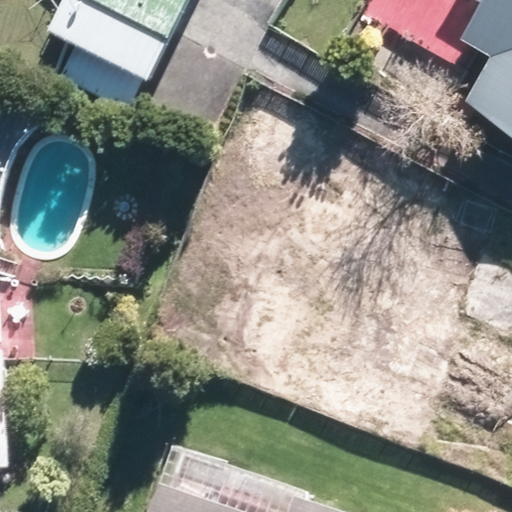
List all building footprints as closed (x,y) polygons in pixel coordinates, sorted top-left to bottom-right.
[(110,0),(187,35),(203,0),(110,0)] [(511,4),(511,0),(390,0),(378,25),(477,74),(511,4)] [(511,105),(511,70),(497,97),(511,105)] [(503,226),(383,175),(301,367),(369,395),(377,376),(450,407),(494,303),(474,295),(503,226)] [(315,511),(252,511),(179,489),(171,511),(351,511),(319,502),(315,511)]
